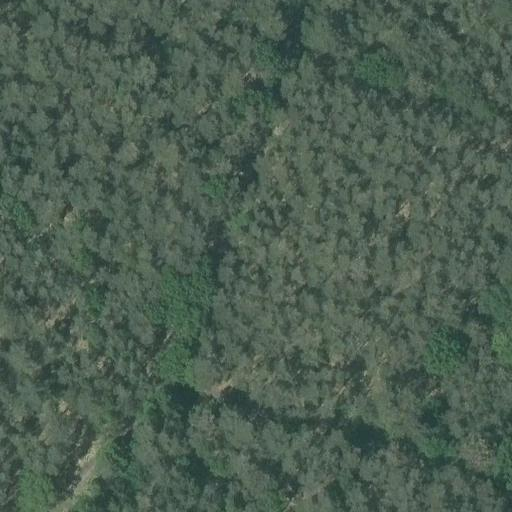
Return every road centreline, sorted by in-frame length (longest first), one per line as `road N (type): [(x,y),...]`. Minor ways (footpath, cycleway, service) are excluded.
road 1 (track): [(309,0),(172,384)]
road 2 (track): [(172,384),(0,203)]
